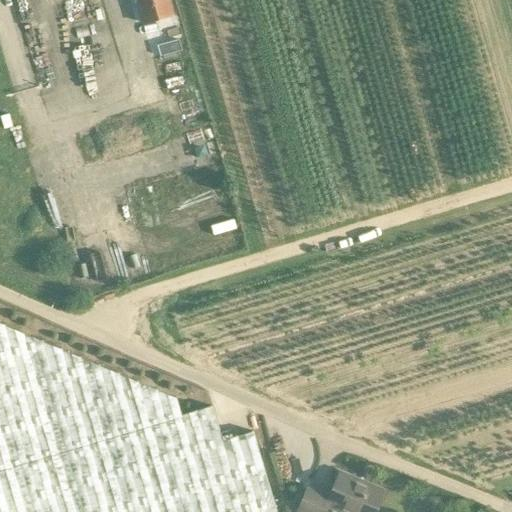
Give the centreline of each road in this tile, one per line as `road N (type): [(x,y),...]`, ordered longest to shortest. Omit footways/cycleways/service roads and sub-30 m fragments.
road 1 (unclassified): [(481,511),(0,290)]
road 2 (track): [(511,186),(129,296),(109,309),(97,333)]
